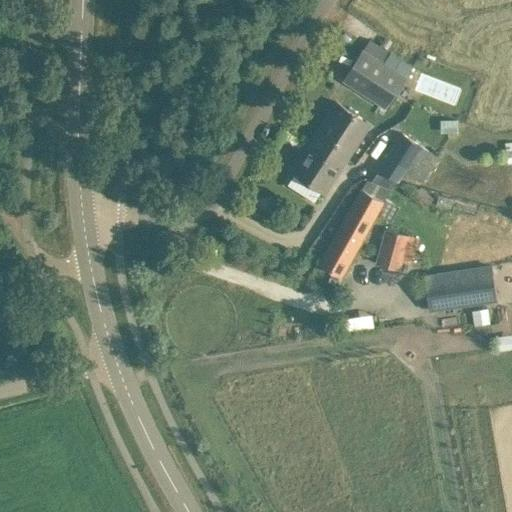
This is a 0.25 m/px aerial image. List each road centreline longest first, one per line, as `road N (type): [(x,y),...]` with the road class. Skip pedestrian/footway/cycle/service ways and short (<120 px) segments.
road 1 (unclassified): [(117,225),(211,188),(326,0)]
road 2 (secondary): [(84,234),(87,0)]
road 3 (secondary): [(189,511),(149,443),(118,365)]
road 4 (secondary): [(118,365),(84,234)]
road 5 (unclassified): [(0,390),(118,365)]
